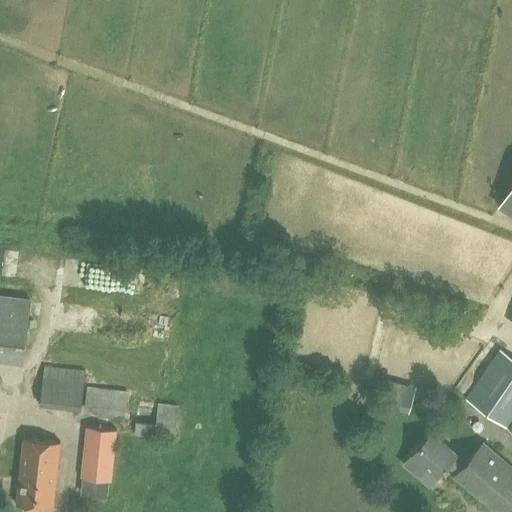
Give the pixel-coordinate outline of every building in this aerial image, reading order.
[(511,209),(511,183),(500,201),(511,209)] [(0,293),(0,357),(24,360),(31,297),(0,293)] [(465,397),(508,426),(511,419),(511,355),(499,348),(465,397)] [(39,405),(81,410),(85,369),(44,364),(39,405)] [(389,377),(382,405),(409,412),(416,384),(389,377)] [(87,385),(84,409),(124,414),(127,390),(87,385)] [(177,403),(137,399),(134,433),(175,438),(177,403)] [(117,428),(86,425),(81,476),(112,479),(117,428)] [(413,453),(405,462),(420,475),(430,484),(438,474),(447,465),(456,472),(454,475),(498,511),(503,511),(511,501),(511,466),(482,441),(465,461),(455,453),(458,450),(432,428),(412,452),(413,453)] [(53,507),(60,440),(24,436),(17,503),(53,507)]
